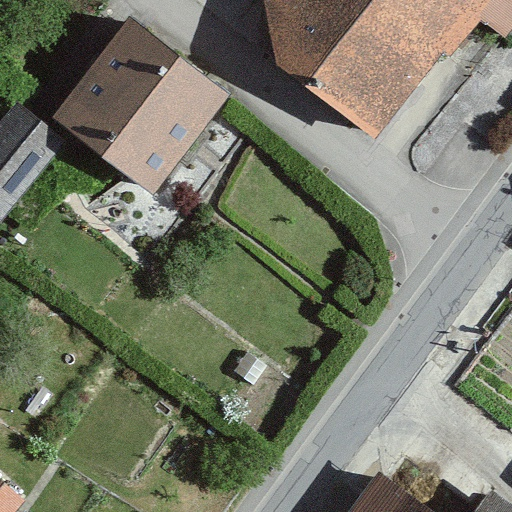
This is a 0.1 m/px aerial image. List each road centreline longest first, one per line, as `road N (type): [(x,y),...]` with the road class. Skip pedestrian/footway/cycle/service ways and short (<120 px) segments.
road 1 (residential): [(460,266),(202,25),(163,0)]
road 2 (tertiary): [(272,511),(460,266)]
